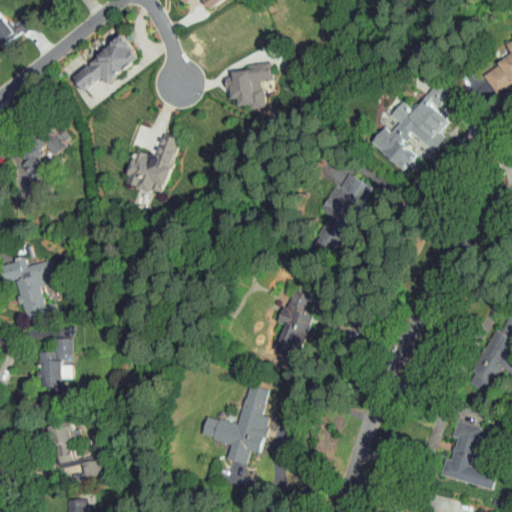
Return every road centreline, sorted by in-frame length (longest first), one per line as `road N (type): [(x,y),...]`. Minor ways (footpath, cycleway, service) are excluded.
road 1 (residential): [(511,199),(443,285),(376,421),(347,511)]
road 2 (residential): [(111,0),(0,93)]
